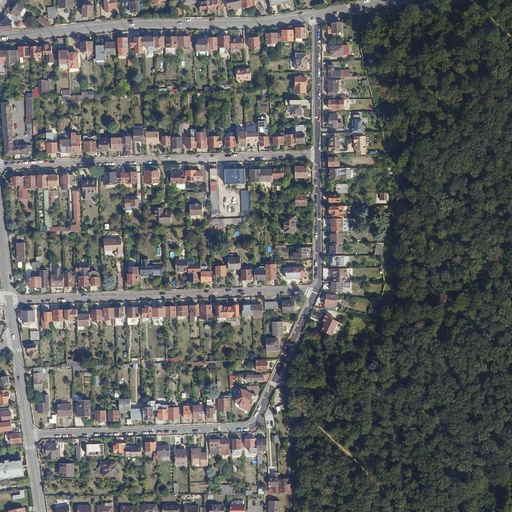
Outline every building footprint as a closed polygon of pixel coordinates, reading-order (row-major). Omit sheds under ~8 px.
[(72,0),(58,0),(58,8),(72,9),(72,0)] [(104,0),(105,10),(112,9),(111,7),(116,6),(115,0),(104,0)] [(127,8),(125,8),(125,13),(131,13),(131,11),(139,11),(138,1),(130,2),(129,0),(127,0),(126,2),(127,8)] [(205,0),(206,2),(199,3),(200,13),(214,11),(212,1),(211,0),(205,0)] [(219,0),(217,0),(212,1),(214,11),(221,9),(219,0)] [(225,0),(228,8),(239,6),(239,8),(242,7),(240,0),(225,0)] [(83,1),(79,1),(79,8),(83,8),(82,16),(92,17),(93,6),(83,5),(83,1)] [(17,3),(9,14),(16,18),(23,8),(17,3)] [(55,9),(46,8),(46,17),(55,18),(55,9)] [(9,14),(5,11),(0,18),(0,19),(2,21),(0,23),(1,31),(11,30),(12,23),(9,22),(13,18),(19,22),(17,25),(20,28),(23,23),(16,18),(9,14)] [(49,23),(40,16),(37,20),(48,26),(49,23)] [(341,23),(332,24),(332,28),(329,28),(329,33),(332,33),(332,38),(342,37),(341,23)] [(306,28),(295,28),(295,39),(306,39),(306,28)] [(281,30),(281,33),(281,39),(293,40),(293,30),(281,30)] [(281,33),(266,33),(266,43),(275,43),(275,39),(281,39),(281,33)] [(258,36),(249,36),(249,46),(258,46),(258,36)] [(154,37),(143,38),(143,45),(148,45),(148,50),(155,49),(154,44),(154,37)] [(167,45),(166,45),(166,51),(179,50),(179,45),(178,45),(178,37),(167,37),(167,45)] [(179,37),(179,45),(179,46),(187,46),(187,48),(190,48),(190,37),(179,37)] [(229,37),(219,37),(220,45),(229,45),(229,37)] [(134,39),(130,40),(130,47),(135,47),(135,54),(136,54),(137,57),(143,57),(143,47),(142,47),(142,38),(135,38),(135,40),(134,40),(134,39)] [(204,39),(196,40),(197,51),(208,51),(208,45),(208,38),(204,38),(204,39)] [(244,38),(231,39),(231,48),(245,48),(244,38)] [(127,39),(119,39),(119,54),(123,54),(123,51),(127,51),(127,39)] [(105,43),(105,46),(106,58),(114,58),(113,43),(105,43)] [(36,44),(31,44),(31,54),(40,54),(40,46),(36,46),(36,44)] [(48,44),(43,44),(43,54),(47,53),(47,62),(53,62),(53,54),(52,54),(52,47),(48,47),(48,44)] [(105,46),(97,46),(97,62),(106,62),(106,58),(105,46)] [(343,47),(330,47),(331,56),(343,56),(343,47)] [(28,48),(19,48),(19,58),(28,58),(28,48)] [(16,50),(6,50),(7,62),(16,62),(16,50)] [(68,50),(58,50),(59,63),(68,63),(68,53),(68,50)] [(77,52),(68,53),(68,63),(69,68),(78,67),(77,52)] [(307,54),(296,53),(296,59),(296,69),(307,69),(307,54)] [(334,66),(328,67),(328,78),(341,78),(341,72),(334,72),(334,66)] [(249,69),(244,69),(244,71),(235,71),(236,80),(249,79),(249,69)] [(306,77),(296,77),(296,86),(294,86),(294,93),(306,93),(306,77)] [(337,82),(329,81),(328,95),(330,95),(330,98),(335,98),(335,95),(336,95),(337,82)] [(73,102),(83,102),(82,96),(70,96),(70,90),(63,90),(63,97),(60,97),(61,101),(73,101),(73,102)] [(301,100),(291,100),(291,114),(301,114),(301,100)] [(343,100),(328,100),(328,109),(344,109),(343,100)] [(9,102),(1,103),(6,155),(29,153),(29,151),(32,151),(32,145),(13,147),(9,102)] [(337,115),(328,115),(329,124),(330,124),(330,128),(335,127),(335,124),(337,124),(337,115)] [(361,116),(354,116),(354,121),(352,121),(352,134),(366,134),(364,127),(362,127),(362,121),(361,121),(361,116)] [(142,143),(146,143),(146,131),(146,128),(143,129),(143,130),(133,130),(134,141),(142,141),(142,143)] [(205,128),(196,129),(197,148),(206,148),(206,136),(205,136),(205,128)] [(187,148),(197,148),(196,129),(191,129),(191,137),(186,137),(187,148)] [(283,130),(277,131),(277,134),(273,134),(273,144),(283,144),(283,130)] [(150,131),(146,131),(146,143),(159,143),(158,131),(152,131),(150,131)] [(259,131),(246,132),(246,141),(254,140),(254,142),(259,141),(259,131)] [(61,152),(60,143),(54,143),(53,132),(46,132),(47,153),(61,152)] [(246,141),(246,132),(238,132),(239,146),(246,146),(246,141)] [(75,133),(71,133),(71,139),(72,152),(81,152),(80,139),(76,139),(76,134),(75,133)] [(296,142),(295,133),(286,134),(286,144),(296,144),(296,142)] [(304,133),(295,133),(296,142),(304,142),(304,133)] [(340,134),(330,133),(330,141),(329,141),(329,144),(340,144),(340,134)] [(41,134),(36,134),(36,149),(45,149),(45,138),(41,138),(41,134)] [(218,135),(210,135),(210,146),(219,147),(218,142),(221,142),(221,137),(218,137),(218,135)] [(121,137),(121,138),(122,149),(131,149),(130,136),(121,137)] [(235,136),(225,136),(225,146),(235,146),(235,136)] [(269,136),(260,137),(260,145),(269,145),(269,136)] [(108,137),(99,137),(99,150),(109,150),(109,138),(108,137)] [(182,137),(172,138),(173,148),(182,148),(182,137)] [(112,149),(122,149),(121,138),(112,138),(112,149)] [(61,152),(72,152),(71,139),(60,140),(60,143),(61,152)] [(95,140),(84,140),(84,150),(95,149),(95,140)] [(366,144),(356,145),(356,146),(355,146),(355,152),(357,151),(357,155),(366,155),(366,144)] [(339,158),(329,158),(329,166),(339,166),(339,158)] [(306,166),(295,166),(295,177),(306,176),(306,166)] [(273,167),(272,169),(273,178),(284,178),(283,167),(273,167)] [(235,182),(234,168),(224,169),(224,183),(235,182)] [(245,168),(234,168),(235,182),(245,182),(245,168)] [(180,171),(170,171),(171,182),(176,181),(176,183),(186,182),(186,179),(185,169),(180,170),(180,171)] [(197,169),(185,169),(186,179),(202,178),(202,171),(197,171),(197,169)] [(272,169),(260,170),(261,181),(261,191),(273,190),(273,178),(272,169)] [(348,169),(331,169),(331,174),(329,174),(329,179),(348,179),(348,169)] [(260,170),(251,170),(251,182),(261,181),(260,170)] [(159,171),(145,172),(146,176),(142,176),(142,182),(159,182),(159,171)] [(121,172),(121,178),(121,182),(137,182),(137,172),(121,172)] [(115,173),(106,174),(106,179),(104,179),(104,184),(121,183),(121,182),(121,178),(115,179),(115,173)] [(23,176),(11,176),(11,185),(19,185),(20,207),(24,207),(23,190),(23,182),(23,176)] [(37,176),(23,176),(23,182),(26,182),(26,188),(37,187),(37,176)] [(48,177),(38,177),(38,189),(49,189),(48,177)] [(59,177),(48,177),(49,189),(49,199),(54,199),(54,193),(52,193),(52,187),(59,187),(59,177)] [(97,180),(88,180),(88,182),(83,183),(83,197),(88,198),(88,192),(97,192),(97,180)] [(347,185),(337,185),(337,193),(347,193),(347,185)] [(306,189),(295,190),(296,205),(306,205),(306,189)] [(248,193),(242,193),(244,218),(212,219),(212,226),(215,226),(220,226),(227,225),(249,225),(248,193)] [(139,199),(125,199),(125,206),(132,206),(132,209),(140,209),(139,199)] [(194,204),(190,204),(190,214),(203,214),(203,204),(199,204),(199,203),(194,203),(194,204)] [(343,206),(339,206),(339,207),(329,207),(329,208),(328,208),(328,211),(329,211),(329,212),(330,213),(332,213),(332,218),(342,218),(343,218),(343,212),(344,211),(343,206)] [(163,207),(154,207),(154,216),(159,216),(159,222),(171,222),(171,212),(168,213),(168,211),(163,211),(163,207)] [(342,228),(342,218),(332,218),(331,228),(342,228)] [(292,219),(282,219),(282,234),(293,234),(292,219)] [(332,231),(330,231),(330,244),(342,244),(342,231),(332,231)] [(122,239),(105,240),(106,251),(116,250),(117,256),(123,256),(122,239)] [(25,257),(25,242),(17,242),(17,257),(25,257)] [(342,244),(330,244),(330,254),(342,254),(342,244)] [(306,248),(297,248),(297,253),(293,254),(294,258),(307,257),(306,248)] [(188,272),(188,264),(188,259),(184,259),(184,257),(179,257),(179,259),(175,260),(175,270),(183,270),(183,272),(188,272)] [(346,257),(332,257),(332,265),(346,265),(346,257)] [(228,269),(241,268),(240,258),(228,258),(228,269)] [(141,267),(141,277),(150,276),(150,274),(152,274),(152,275),(162,275),(162,263),(153,264),(153,267),(148,267),(148,260),(142,260),(143,267),(141,267)] [(90,262),(75,263),(75,270),(82,270),(82,275),(79,275),(79,285),(90,284),(90,277),(90,272),(90,262)] [(198,264),(188,264),(188,272),(188,273),(189,273),(189,282),(199,281),(198,264)] [(275,264),(265,264),(266,269),(266,278),(266,279),(276,279),(275,264)] [(128,272),(128,283),(137,283),(137,272),(138,272),(138,265),(129,265),(129,272),(128,272)] [(64,286),(64,275),(64,273),(59,273),(59,266),(55,266),(55,273),(51,274),(51,287),(64,287),(64,286)] [(207,266),(201,266),(201,281),(211,281),(211,272),(207,272),(207,266)] [(225,266),(216,267),(216,276),(226,276),(225,266)] [(305,266),(286,267),(287,277),(300,277),(300,275),(305,275),(305,266)] [(251,268),(242,269),(242,279),(252,279),(251,268)] [(266,278),(266,269),(255,269),(255,279),(266,278)] [(344,269),(332,269),(332,273),(333,273),(333,282),(342,283),(341,275),(344,275),(344,269)] [(90,277),(92,277),(92,285),(100,285),(100,273),(99,272),(97,272),(96,271),(95,271),(93,271),(91,271),(90,272),(90,277)] [(41,287),(41,275),(30,275),(30,287),(41,287)] [(74,275),(64,275),(64,286),(74,286),(74,275)] [(343,283),(342,283),(333,282),(332,282),(331,291),(341,292),(341,285),(342,285),(343,283)] [(338,296),(327,294),(325,305),(336,307),(338,296)] [(294,301),(283,301),(283,312),(294,312),(294,301)] [(233,306),(227,307),(228,315),(230,315),(230,320),(237,319),(237,317),(239,317),(238,304),(233,304),(233,306)] [(252,304),(242,305),(243,315),(252,315),(252,304)] [(262,304),(252,304),(252,315),(262,315),(262,304)] [(198,305),(190,305),(190,310),(192,310),(192,316),(199,316),(198,305)] [(211,305),(202,305),(202,320),(206,320),(207,319),(213,319),(213,314),(211,314),(211,305)] [(222,305),(217,305),(217,315),(218,315),(218,320),(228,320),(228,315),(227,307),(222,306),(222,305)] [(145,311),(142,311),(142,321),(151,321),(150,307),(145,307),(145,311)] [(158,308),(153,308),(153,318),(165,318),(165,307),(158,307),(158,308)] [(175,307),(166,308),(166,317),(176,317),(175,307)] [(187,307),(178,307),(178,317),(188,317),(187,307)] [(140,308),(128,309),(128,324),(132,324),(132,319),(140,319),(140,308)] [(114,309),(104,310),(104,320),(111,319),(111,327),(114,326),(114,309)] [(77,310),(65,310),(65,321),(78,320),(77,313),(77,310)] [(103,310),(92,310),(92,320),(100,320),(100,329),(103,329),(103,310)] [(64,311),(54,311),(54,321),(64,321),(64,311)] [(22,316),(20,316),(20,322),(22,322),(22,324),(35,324),(35,312),(22,312),(22,316)] [(52,312),(42,313),(42,328),(49,328),(49,321),(53,321),(52,312)] [(90,313),(77,313),(78,320),(78,324),(90,323),(90,313)] [(332,317),(327,314),(323,322),(326,323),(322,331),(332,336),(338,322),(331,319),(332,317)] [(282,321),(273,321),(273,335),(282,334),(282,321)] [(278,338),(266,338),(266,348),(278,348),(278,338)] [(38,347),(29,347),(30,360),(38,360),(38,347)] [(73,362),(73,359),(67,359),(67,365),(73,365),(73,370),(88,369),(88,365),(75,365),(75,362),(73,362)] [(266,360),(256,360),(256,370),(266,370),(266,360)] [(42,367),(34,367),(35,387),(42,386),(42,367)] [(0,372),(0,385),(10,385),(9,376),(7,376),(7,372),(0,372)] [(9,390),(0,390),(0,402),(8,402),(8,398),(10,398),(9,390)] [(255,397),(243,391),(238,402),(242,404),(240,409),(249,414),(252,407),(250,406),(255,397)] [(36,402),(37,412),(49,411),(49,394),(43,394),(43,402),(36,402)] [(220,394),(218,394),(219,409),(230,409),(229,397),(226,397),(226,395),(220,395),(220,394)] [(90,400),(77,400),(78,415),(91,415),(90,400)] [(130,410),(130,409),(130,400),(119,400),(120,410),(130,410)] [(211,402),(207,402),(207,416),(213,416),(212,413),(215,413),(215,405),(211,405),(211,402)] [(175,406),(175,404),(172,404),(172,407),(168,407),(169,418),(178,417),(178,407),(175,406)] [(71,405),(58,405),(59,416),(71,415),(71,405)] [(149,406),(143,406),(143,409),(143,418),(143,420),(153,419),(153,406),(152,407),(152,405),(150,405),(149,406)] [(194,418),(193,406),(184,406),(184,418),(194,418)] [(202,406),(193,406),(194,418),(203,417),(202,406)] [(167,408),(158,409),(158,418),(167,418),(167,408)] [(102,411),(96,411),(96,421),(106,421),(106,415),(105,415),(105,409),(102,409),(102,411)] [(131,418),(143,418),(143,409),(130,409),(130,410),(131,418)] [(10,410),(2,411),(3,420),(11,420),(10,410)] [(118,411),(109,411),(109,420),(118,420),(118,411)] [(11,422),(0,422),(0,430),(12,429),(11,422)] [(20,433),(8,434),(9,443),(21,442),(20,433)] [(224,439),(220,439),(220,450),(220,453),(228,453),(228,454),(232,454),(232,449),(232,448),(228,448),(228,439),(226,439),(226,437),(224,437),(224,439)] [(243,438),(232,438),(232,448),(232,449),(241,448),(241,443),(243,443),(243,438)] [(256,438),(245,438),(245,446),(250,446),(249,453),(257,452),(257,450),(257,447),(256,447),(256,438)] [(210,440),(207,441),(207,451),(207,461),(209,461),(211,458),(210,450),(220,450),(220,439),(210,439),(210,440)] [(267,439),(257,439),(257,447),(257,450),(263,450),(263,453),(265,453),(265,461),(267,461),(267,439)] [(115,442),(110,442),(110,448),(113,448),(113,452),(125,451),(125,445),(125,443),(116,442),(116,445),(115,445),(115,442)] [(156,442),(145,442),(146,450),(156,450),(156,442)] [(46,446),(42,446),(42,450),(45,450),(44,455),(46,455),(46,458),(56,458),(56,455),(59,455),(59,448),(56,448),(56,444),(46,444),(46,446)] [(130,445),(125,445),(125,451),(125,455),(130,455),(130,456),(141,456),(140,446),(130,446),(130,445)] [(169,445),(157,446),(157,456),(170,455),(169,445)] [(201,449),(192,449),(193,462),(201,462),(201,465),(207,464),(207,461),(207,451),(201,451),(201,449)] [(185,450),(176,450),(176,464),(185,463),(185,450)] [(0,478),(24,474),(23,468),(21,468),(21,464),(23,464),(21,454),(0,457),(0,478)] [(116,461),(101,461),(100,466),(103,466),(103,475),(116,475),(116,461)] [(73,462),(59,463),(59,475),(73,475),(73,462)] [(272,474),(268,475),(268,484),(272,483),(272,486),(269,486),(269,489),(269,494),(278,494),(277,469),(272,469),(272,474)] [(280,485),(279,485),(279,494),(290,494),(295,493),(295,487),(291,487),(290,478),(280,479),(280,485)] [(24,490),(20,490),(20,494),(13,495),(13,499),(25,498),(24,490)] [(280,511),(281,502),(270,502),(269,511),(280,511)]
